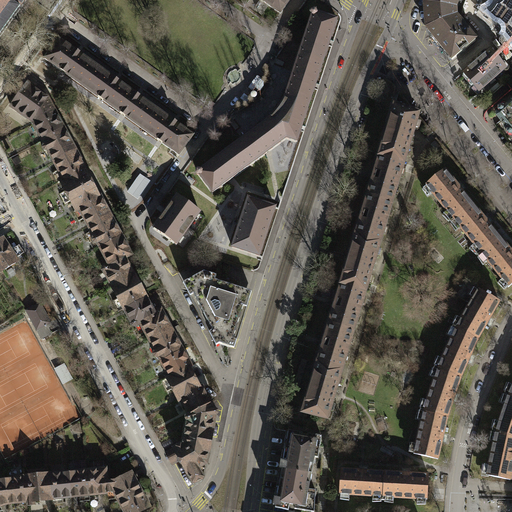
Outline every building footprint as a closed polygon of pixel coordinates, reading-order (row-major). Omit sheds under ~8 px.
[(0,0),(0,37),(26,0),(0,0)] [(101,0),(92,0),(85,10),(94,16),(105,3),(101,0)] [(262,0),(279,12),(288,0),(262,0)] [(459,0),(426,0),(425,3),(426,25),(439,24),(457,16),(456,9),(459,0)] [(511,0),(490,0),(491,1),(488,5),(482,8),(494,18),(500,20),(503,23),(504,28),(503,32),(511,40),(511,0)] [(298,56),(322,64),(336,20),(317,14),(315,10),(310,13),(312,15),(298,56)] [(476,41),(457,16),(439,24),(426,25),(426,28),(451,59),(476,41)] [(44,58),(82,85),(96,65),(58,38),(44,58)] [(464,75),(479,93),(507,69),(492,51),(464,75)] [(284,100),(308,107),(322,64),(298,56),(284,100)] [(82,85),(104,101),(119,82),(96,65),(82,85)] [(104,101),(142,128),(156,108),(119,82),(104,101)] [(11,106),(33,122),(54,111),(47,97),(27,84),(11,106)] [(511,99),(504,107),(503,105),(500,106),(498,108),(498,111),(498,112),(497,113),(497,116),(508,129),(507,130),(506,133),(508,136),(511,136),(511,135),(511,99)] [(271,117),(287,138),(297,142),(308,107),(284,100),(279,109),(271,117)] [(394,106),(386,130),(411,138),(419,113),(394,106)] [(142,128),(179,155),(193,135),(156,108),(142,128)] [(54,111),(33,122),(42,140),(63,129),(54,111)] [(234,146),(250,166),(287,138),(271,117),(234,146)] [(63,129),(42,140),(45,144),(43,146),(46,152),(48,150),(54,162),(75,150),(63,129)] [(386,130),(379,155),(404,162),(411,138),(386,130)] [(234,146),(198,173),(213,193),(250,166),(234,146)] [(75,150),(54,162),(59,170),(52,173),(57,183),(60,181),(83,169),(84,168),(75,150)] [(379,155),(367,195),(392,202),(404,162),(379,155)] [(83,169),(60,181),(65,190),(59,194),(65,203),(71,200),(76,210),(98,198),(83,169)] [(425,186),(453,220),(473,204),(445,170),(425,186)] [(153,228),(176,245),(200,212),(177,195),(153,228)] [(367,195),(355,234),(380,242),(392,202),(367,195)] [(98,198),(76,210),(73,211),(78,221),(84,218),(89,226),(109,215),(100,197),(98,198)] [(275,207),(247,198),(231,246),(259,255),(275,207)] [(453,220),(480,254),(500,238),(473,204),(453,220)] [(109,215),(89,226),(91,231),(85,234),(89,243),(92,241),(94,245),(98,243),(100,247),(121,236),(109,215)] [(355,234),(348,258),(373,266),(380,242),(355,234)] [(121,236),(100,247),(105,255),(98,259),(103,268),(123,257),(130,254),(121,236)] [(2,238),(0,239),(0,271),(0,272),(17,261),(2,238)] [(480,254),(508,289),(511,285),(511,252),(500,238),(480,254)] [(123,257),(103,268),(105,271),(97,276),(101,284),(109,279),(112,286),(133,275),(123,257)] [(348,258),(341,283),(366,290),(373,266),(348,258)] [(204,273),(187,281),(219,344),(234,348),(237,340),(233,339),(246,298),(250,299),(252,292),(208,278),(209,274),(204,273)] [(133,275),(112,286),(119,297),(112,301),(118,311),(124,308),(145,297),(133,275)] [(456,295),(470,303),(478,289),(491,297),(492,294),(465,279),(456,295)] [(341,283),(329,323),(354,330),(366,290),(341,283)] [(470,303),(456,327),(478,339),(500,302),(491,297),(478,289),(470,303)] [(145,297),(124,308),(133,326),(154,314),(145,297)] [(40,303),(26,310),(42,339),(56,332),(40,303)] [(154,314),(133,326),(139,335),(145,331),(150,339),(170,328),(161,311),(154,314)] [(329,323),(317,361),(342,369),(354,330),(329,323)] [(456,327),(437,368),(461,377),(478,339),(456,327)] [(170,328),(150,339),(156,350),(153,352),(156,358),(159,356),(161,361),(182,350),(170,328)] [(182,350),(161,361),(170,376),(188,367),(190,366),(182,350)] [(317,361),(310,386),(334,394),(342,369),(317,361)] [(63,364),(57,368),(64,382),(71,378),(63,364)] [(188,367),(170,376),(161,381),(167,391),(173,388),(179,399),(181,398),(200,389),(188,367)] [(437,368),(423,410),(448,417),(461,377),(437,368)] [(310,386),(302,411),(327,419),(334,394),(310,386)] [(200,389),(181,398),(189,414),(210,403),(202,387),(200,389)] [(511,395),(509,394),(496,432),(511,436),(511,395)] [(210,403),(189,414),(186,415),(186,419),(187,421),(184,437),(210,441),(214,416),(217,415),(218,413),(218,411),(216,409),(213,409),(210,403)] [(423,410),(413,453),(438,459),(448,417),(423,410)] [(279,467),(282,468),(312,473),(315,457),(318,457),(321,436),(308,434),(308,438),(301,437),(302,433),(289,431),(284,461),(281,460),(279,467)] [(511,465),(511,436),(496,432),(487,475),(509,479),(511,465)] [(210,441),(184,437),(183,444),(165,453),(170,461),(174,459),(176,462),(181,460),(194,484),(204,478),(210,441)] [(312,473),(282,468),(277,498),(274,497),(273,505),(275,505),(275,508),(288,510),(289,504),(295,505),(295,509),(309,511),(314,511),(315,490),(309,489),(312,473)] [(87,471),(89,494),(107,492),(106,481),(105,469),(87,471)] [(339,494),(383,497),(384,471),(340,469),(339,494)] [(69,473),(72,496),(79,495),(80,501),(90,500),(89,494),(87,471),(69,473)] [(383,497),(428,499),(429,473),(384,471),(383,497)] [(106,481),(107,492),(114,492),(119,501),(140,490),(130,472),(114,481),(106,481)] [(49,475),(51,498),(52,504),(63,503),(63,497),(72,496),(69,473),(49,475)] [(25,477),(28,506),(35,505),(35,500),(51,498),(49,475),(25,477)] [(5,479),(7,503),(16,502),(17,507),(28,506),(25,477),(5,479)] [(140,490),(119,501),(125,511),(139,511),(149,507),(140,490)]
